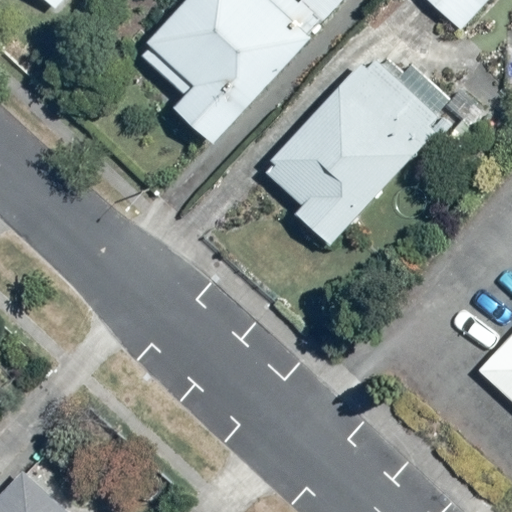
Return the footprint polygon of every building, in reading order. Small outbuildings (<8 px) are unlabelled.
[(153,43),(143,53),(181,90),(171,100),(209,137),(322,21),(300,0),(178,0),(144,35),(153,43)] [(484,0),(427,0),(457,28),(484,0)] [(365,52),(267,162),(305,195),(294,208),(331,241),(439,118),(365,52)] [(511,337),(483,368),(511,395),(511,337)] [(73,511),(21,468),(0,493),(0,511),(73,511)]
